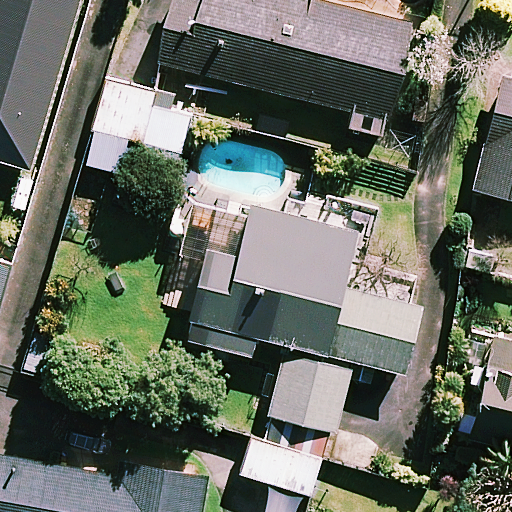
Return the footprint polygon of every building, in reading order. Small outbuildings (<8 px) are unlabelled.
[(0,0),(0,59),(63,0),(0,0)] [(311,3),(311,0),(156,0),(141,64),(358,118),(354,134),(385,142),(413,29),(311,3)] [(511,84),(502,82),(474,197),(511,206),(511,84)] [(156,98),(105,84),(82,169),(125,180),(130,162),(177,174),(193,115),(154,105),(156,98)] [(357,240),(252,212),(239,265),(209,257),(186,345),(251,362),(255,344),(403,383),(421,315),(343,294),(357,240)] [(0,309),(14,263),(0,258),(0,309)] [(511,348),(493,344),(470,443),(511,453),(511,348)] [(350,377),(284,361),(269,421),(335,437),(350,377)] [(320,463),(253,444),(243,480),(310,499),(320,463)] [(116,482),(0,460),(0,511),(201,511),(207,484),(119,468),(116,482)]
